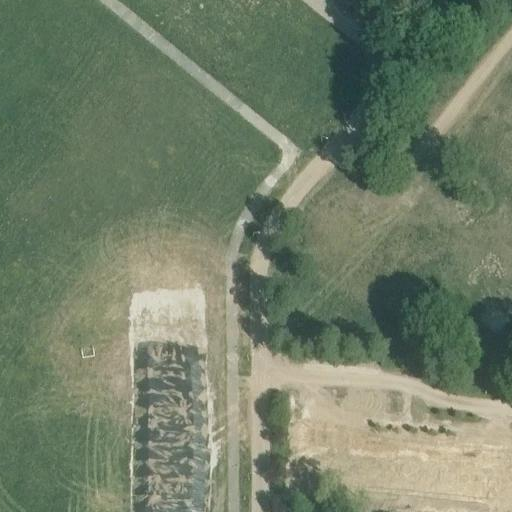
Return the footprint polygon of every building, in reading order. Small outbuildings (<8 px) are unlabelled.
[(511,120),(507,117),(471,165),(511,195),(511,120)] [(348,202),(312,249),(369,294),(385,274),(393,280),(402,269),(435,294),(444,282),(468,300),(495,266),(446,228),(440,236),(431,229),(413,253),(348,202)] [(289,429),(301,431),(308,388),(295,386),(289,429)] [(511,511),(511,479),(354,456),(362,493),(495,511),(511,511)] [(332,463),(302,462),(302,488),(331,489),(332,463)]
